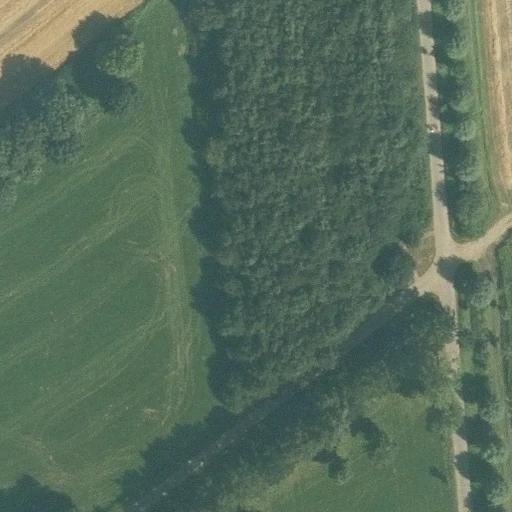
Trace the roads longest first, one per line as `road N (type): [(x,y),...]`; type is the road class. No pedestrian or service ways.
road 1 (track): [(422,0),(464,511)]
road 2 (track): [(135,511),(420,288)]
